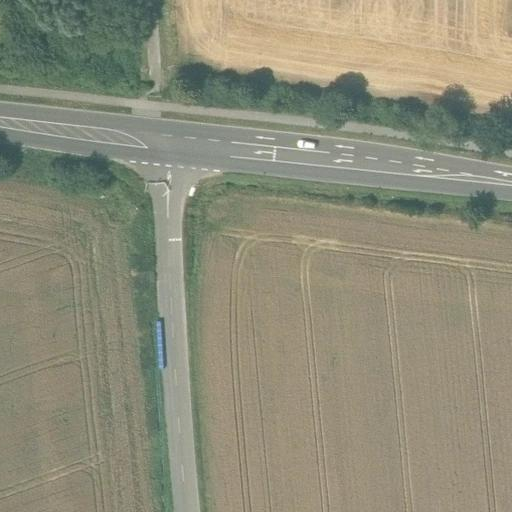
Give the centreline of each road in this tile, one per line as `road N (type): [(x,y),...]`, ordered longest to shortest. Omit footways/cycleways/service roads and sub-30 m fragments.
road 1 (tertiary): [(163,146),(183,511)]
road 2 (secondary): [(163,146),(511,187)]
road 3 (secondary): [(0,125),(163,146)]
road 4 (track): [(147,0),(163,146)]
